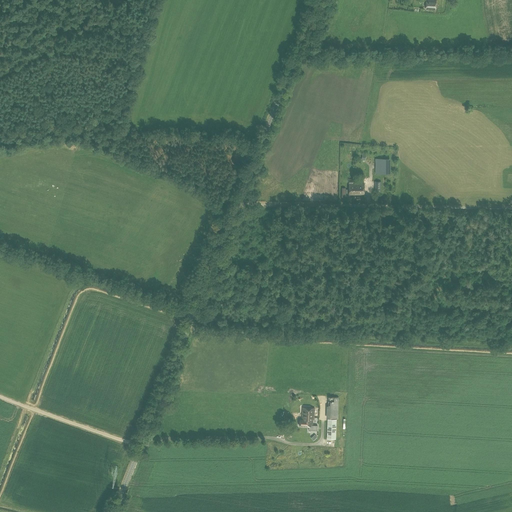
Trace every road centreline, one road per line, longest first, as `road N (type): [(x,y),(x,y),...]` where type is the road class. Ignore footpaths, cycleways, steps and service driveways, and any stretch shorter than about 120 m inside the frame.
road 1 (tertiary): [(114,511),(318,0)]
road 2 (track): [(236,205),(511,209)]
